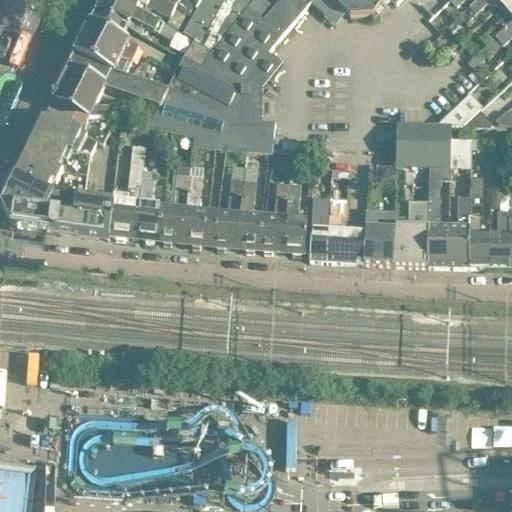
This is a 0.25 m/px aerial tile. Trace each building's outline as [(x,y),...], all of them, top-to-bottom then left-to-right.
[(201,70),(184,61),(166,95),(124,80),(115,78),(111,77),(74,58),(69,69),(107,88),(105,92),(160,111),(150,131),(194,142),(192,152),(225,155),(269,158),(272,158),(273,154),(276,126),(261,125),(263,91),(263,90),(283,66),(282,65),(281,66),(269,56),(311,6),(301,0),(284,0),(278,7),(264,23),(246,12),(215,54),(211,52),(201,70)] [(109,0),(102,0),(95,15),(128,31),(141,38),(145,30),(156,36),(172,44),(177,35),(166,29),(161,27),(147,19),(109,0)] [(109,0),(147,19),(151,12),(170,22),(166,29),(177,35),(186,17),(175,11),(153,0),(109,0)] [(153,0),(175,11),(180,0),(179,0),(153,0)] [(193,21),(184,38),(195,44),(211,52),(215,54),(246,12),(225,0),(202,0),(197,9),(195,13),(197,14),(193,21)] [(225,0),(246,12),(264,23),(278,7),(267,0),(225,0)] [(386,0),(327,0),(350,21),(373,19),(388,2),(387,1),(386,0)] [(452,0),(450,2),(451,2),(457,10),(468,0),(452,0)] [(500,7),(508,0),(478,0),(462,15),(459,18),(465,25),(493,0),(494,0),(500,6),(500,7)] [(507,15),(478,40),(485,48),(495,40),(511,23),(511,0),(508,0),(500,7),(507,15)] [(95,15),(90,26),(122,42),(128,31),(95,15)] [(485,48),(467,65),(473,72),(484,62),(486,63),(511,39),(511,23),(495,40),(485,48)] [(90,26),(74,58),(111,77),(115,78),(124,80),(130,68),(139,50),(122,42),(90,26)] [(211,52),(195,44),(184,61),(201,70),(211,52)] [(433,48),(426,53),(435,64),(441,58),(433,48)] [(107,88),(69,69),(42,123),(116,124),(116,115),(94,115),(105,92),(107,88)] [(459,109),(438,129),(451,129),(462,129),(470,122),(459,109)] [(470,122),(462,129),(464,131),(489,132),(489,129),(489,127),(479,114),(470,122)] [(511,130),(511,122),(505,115),(494,125),(498,129),(511,130)] [(116,124),(42,123),(34,140),(51,149),(53,146),(75,157),(91,159),(97,147),(103,150),(116,124)] [(449,184),(449,172),(449,143),(451,143),(451,129),(438,129),(397,128),(396,154),(396,170),(429,171),(429,184),(441,184),(449,184)] [(51,149),(34,140),(25,160),(63,178),(88,181),(90,161),(91,159),(75,157),(53,146),(51,149)] [(449,143),(449,172),(470,172),(470,143),(451,143),(449,143)] [(110,239),(111,239),(115,240),(116,243),(124,244),(126,241),(135,242),(143,174),(146,152),(133,150),(127,196),(115,195),(114,205),(111,223),(110,239)] [(309,167),(309,157),(292,155),(291,165),(309,167)] [(63,178),(25,160),(16,178),(53,196),(85,201),(86,195),(88,181),(63,178)] [(163,210),(161,210),(159,230),(163,230),(162,244),(164,248),(171,249),(173,246),(181,246),(189,179),(190,171),(179,170),(174,212),(163,210)] [(214,249),(216,250),(217,253),(225,254),(227,251),(236,251),(244,171),(232,170),(228,218),(217,216),(214,249)] [(395,170),(376,170),(376,181),(395,181),(395,170)] [(189,179),(181,246),(192,247),(194,251),(200,252),(202,248),(204,248),(214,249),(217,216),(207,215),(199,214),(203,180),(203,172),(190,171),(189,179)] [(236,251),(245,252),(246,256),(254,257),(256,253),(261,254),(265,220),(264,220),(261,220),(253,219),(256,185),(257,172),(244,171),(236,251)] [(348,174),(329,173),(327,193),(346,194),(348,174)] [(155,176),(143,174),(135,242),(144,243),(145,246),(153,247),(155,244),(162,244),(163,230),(159,230),(161,210),(160,210),(152,209),(155,176)] [(53,196),(16,178),(7,196),(23,203),(22,206),(40,214),(111,223),(114,205),(100,203),(85,202),(85,201),(53,196)] [(469,194),(469,202),(469,222),(481,222),(482,222),(482,194),(482,181),(470,181),(469,194)] [(449,272),(449,229),(440,229),(441,184),(429,184),(428,207),(428,272),(449,272)] [(274,221),(265,220),(261,254),(263,254),(264,258),(272,258),(274,255),(283,256),(289,188),(277,187),(274,221)] [(309,224),(306,224),(297,223),(300,189),(289,188),(283,256),(291,257),(293,260),(300,261),(302,257),(305,258),(309,224)] [(23,203),(7,196),(0,209),(12,230),(90,240),(109,243),(110,239),(111,223),(40,214),(22,206),(23,203)] [(489,240),(488,272),(509,272),(509,221),(510,198),(510,197),(499,197),(499,217),(497,217),(497,240),(489,240)] [(311,234),(310,258),(309,265),(327,266),(330,203),(313,202),(311,234)] [(449,229),(449,272),(469,272),(469,222),(469,202),(460,202),(459,229),(449,229)] [(327,266),(344,267),(363,269),(365,238),(365,237),(345,236),(347,205),(330,203),(327,266)] [(396,229),(393,270),(428,272),(428,207),(406,207),(406,230),(396,229)] [(397,217),(395,217),(366,215),(365,238),(363,269),(393,270),(396,229),(397,217)] [(488,272),(489,240),(480,240),(481,222),(469,222),(469,272),(488,272)]
